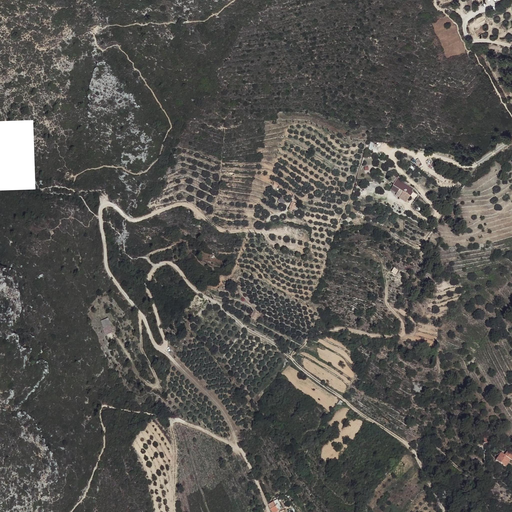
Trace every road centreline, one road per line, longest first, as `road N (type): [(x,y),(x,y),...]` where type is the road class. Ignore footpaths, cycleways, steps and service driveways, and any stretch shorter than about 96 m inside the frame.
road 1 (track): [(446,511),(417,455),(168,264),(155,264),(145,282),(164,353)]
road 2 (track): [(179,203),(140,220),(101,207),(104,263),(164,353),(225,415),(268,511)]
